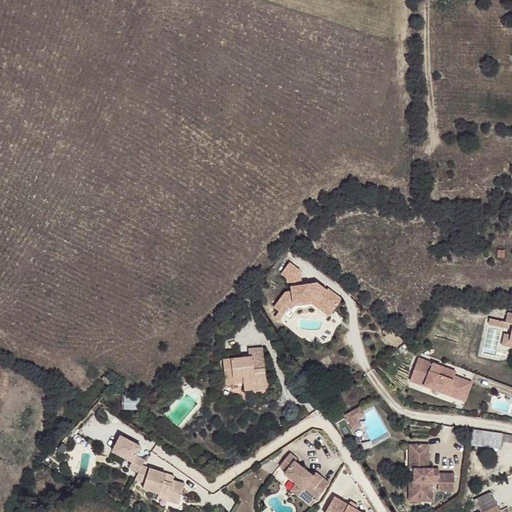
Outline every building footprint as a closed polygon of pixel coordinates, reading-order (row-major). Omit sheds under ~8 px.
[(316,284),(309,285),(309,288),(302,289),(302,286),(300,272),(289,265),(282,275),(286,278),(286,283),(289,283),(290,292),(286,293),(275,308),(285,314),(290,308),(292,309),(294,306),(312,303),(311,296),(313,296),(332,310),(340,299),(326,289),(325,291),(316,284)] [(327,316),(332,310),(313,296),(311,296),(312,303),(327,316)] [(385,331),(391,325),(388,323),(382,329),(385,331)] [(501,326),(491,324),(489,330),(500,332),(501,326)] [(241,370),(242,376),(243,382),(265,377),(256,338),(241,341),(243,350),(218,357),(222,375),(241,370)] [(456,369),(418,356),(412,373),(426,378),(425,384),(457,395),(463,376),(454,373),(456,369)] [(224,381),(242,376),(241,370),(222,375),(224,381)] [(426,378),(412,373),(410,379),(425,384),(426,378)] [(472,379),(463,376),(457,395),(466,398),(472,379)] [(180,378),(172,390),(176,393),(184,380),(180,378)] [(123,409),(140,409),(141,396),(123,396),(123,409)] [(362,406),(347,415),(355,430),(363,425),(359,418),(366,414),(362,406)] [(511,439),(511,432),(473,427),(471,442),(501,446),(502,438),(511,439)] [(138,472),(141,466),(145,460),(136,455),(141,445),(121,435),(113,451),(131,460),(128,467),(138,472)] [(360,447),(355,440),(350,443),(354,450),(360,447)] [(432,443),(412,442),(412,456),(419,456),(419,467),(416,467),(416,480),(411,480),(411,501),(433,501),(434,481),(439,481),(439,489),(455,490),(455,471),(441,471),(435,471),(435,466),(432,466),(432,443)] [(317,479),(310,474),(292,460),(294,457),(285,451),(275,464),(283,470),(282,472),(293,482),(300,486),(297,489),(305,495),(307,492),(314,497),(326,482),(319,476),(317,479)] [(148,468),(141,466),(138,472),(134,479),(144,482),(148,468)] [(165,473),(148,468),(144,482),(143,488),(159,493),(157,496),(178,502),(184,484),(172,480),(172,483),(163,480),(165,473)] [(174,476),(165,473),(163,480),(172,483),(172,480),(174,476)] [(300,486),(293,482),(288,489),(309,505),(314,497),(307,492),(305,495),(297,489),(300,486)] [(492,489),(474,498),(481,511),(485,511),(500,505),(492,489)] [(332,493),(322,511),(324,511),(366,511),(354,506),(346,501),(332,493)] [(349,497),(346,501),(354,506),(357,501),(349,497)]
